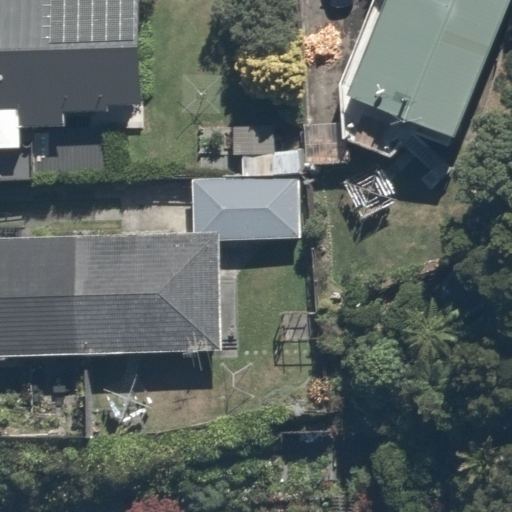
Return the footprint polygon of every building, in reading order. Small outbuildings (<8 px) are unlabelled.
[(48,132),(91,133),(91,114),(158,114),(158,0),(0,0),(0,161),(48,162),(48,132)] [(407,172),(440,143),(484,162),(511,94),(511,0),(383,0),(341,101),(355,107),(354,150),(407,172)] [(234,128),(236,166),(284,164),(283,126),(234,128)] [(310,186),(191,186),(191,245),(234,245),(310,245),(310,186)] [(234,245),(191,245),(30,246),(30,226),(0,225),(0,362),(234,362),(234,245)]
